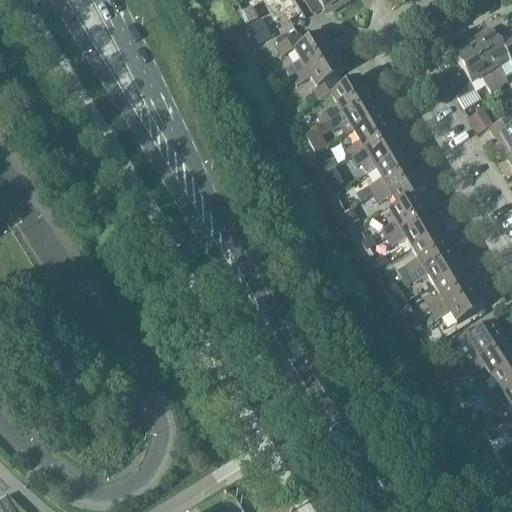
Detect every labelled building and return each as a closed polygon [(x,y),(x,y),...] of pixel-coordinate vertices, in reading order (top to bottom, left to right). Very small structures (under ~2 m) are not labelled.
[(332,14),(346,6),(341,0),(301,0),(303,3),(306,0),(314,0),(323,13),(329,9),(332,14)] [(252,26),(249,28),(258,46),(261,44),(271,39),(262,21),(252,26)] [(511,28),(499,37),(502,42),(498,45),(497,45),(508,64),(511,71),(511,28)] [(498,89),(507,84),(503,79),(511,72),(511,71),(508,64),(497,45),(498,45),(493,37),(487,40),(484,35),(470,44),(493,80),(492,80),(498,89)] [(298,36),(290,41),(288,38),(284,37),(276,42),(275,46),(277,49),(274,50),(280,60),(293,52),(299,63),(286,71),(291,80),(337,52),(329,38),(324,41),(320,36),(304,46),(298,36)] [(493,80),(470,44),(456,52),(459,57),(454,61),(459,69),(443,79),(458,102),(474,92),(471,87),(481,81),(490,94),(498,89),(492,80),(493,80)] [(345,66),(337,52),(291,80),(296,88),(310,80),(316,91),(311,94),(317,104),(331,96),(330,96),(341,90),(335,80),(344,75),(340,69),(345,66)] [(328,124),(374,96),(366,82),(361,85),(358,80),(341,90),(330,96),(331,96),(337,107),(323,115),(328,124)] [(333,132),(339,129),(344,139),(353,134),(380,118),(378,113),(383,110),(374,96),(328,124),(333,132)] [(483,112),(469,121),(478,136),(492,128),(483,112)] [(500,138),(503,143),(498,146),(506,160),(511,156),(511,117),(489,131),(495,141),(500,138)] [(350,161),(396,133),(388,120),(383,123),(380,118),(353,134),(359,144),(345,152),(350,161)] [(316,132),(306,138),(315,155),(326,149),(321,140),(316,132)] [(402,155),(400,151),(405,148),(396,133),(350,161),(355,170),(369,161),(375,171),(402,155)] [(413,173),(402,155),(375,171),(381,181),(367,190),(372,198),(413,174),(413,173)] [(332,162),(320,168),(325,176),(337,169),(332,162)] [(418,170),(413,173),(413,174),(372,198),(378,207),(391,199),(397,208),(397,209),(416,198),(417,198),(425,193),(422,188),(427,185),(418,170)] [(335,171),(324,177),(326,182),(337,175),(335,171)] [(387,241),(400,233),(433,213),(424,199),(419,203),(417,198),(416,198),(397,209),(397,208),(389,213),(395,224),(381,232),(387,241)] [(353,211),(344,215),(351,227),(359,222),(353,211)] [(439,235),(436,230),(441,227),(433,213),(400,233),(387,241),(392,249),(405,241),(411,251),(439,235)] [(409,278),(455,250),(446,237),(441,240),(439,235),(411,251),(417,261),(404,269),(409,278)] [(371,239),(361,244),(366,253),(375,247),(371,239)] [(455,250),(409,278),(414,287),(427,278),(433,288),(461,272),(458,267),(463,264),(455,250)] [(383,258),(372,264),(376,271),(387,265),(383,258)] [(431,315),(477,288),(468,274),(463,277),(461,272),(433,288),(439,298),(426,306),(431,315)] [(394,286),(387,291),(392,299),(399,294),(394,286)] [(477,288),(431,315),(436,324),(450,315),(456,326),(483,310),(480,305),(485,302),(477,288)] [(406,305),(399,310),(405,320),(412,315),(406,305)] [(417,324),(411,328),(417,337),(423,333),(417,324)] [(505,344),(493,325),(483,332),(480,327),(455,344),(465,359),(460,362),(465,371),(505,345),(505,344)] [(490,380),(511,365),(511,344),(510,341),(505,344),(505,345),(465,371),(470,378),(471,379),(484,370),(490,380)] [(489,407),(502,398),(511,391),(511,365),(490,380),(497,390),(483,398),(489,407)] [(465,371),(460,374),(465,381),(470,378),(465,371)] [(511,412),(511,391),(502,398),(489,407),(494,415),(508,406),(511,412)] [(488,407),(481,412),(484,417),(491,413),(488,407)] [(505,437),(491,446),(496,454),(510,445),(505,437)] [(0,511),(12,511),(5,499),(0,502),(0,511)]
